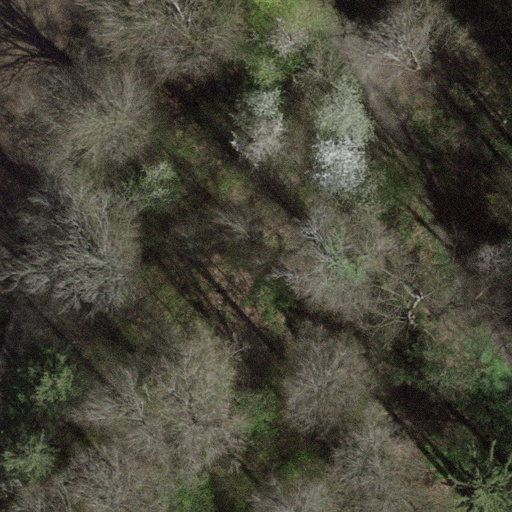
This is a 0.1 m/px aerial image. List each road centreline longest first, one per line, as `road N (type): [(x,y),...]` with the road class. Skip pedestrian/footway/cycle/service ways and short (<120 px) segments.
road 1 (track): [(0,419),(116,0)]
road 2 (track): [(511,352),(367,83),(333,0)]
